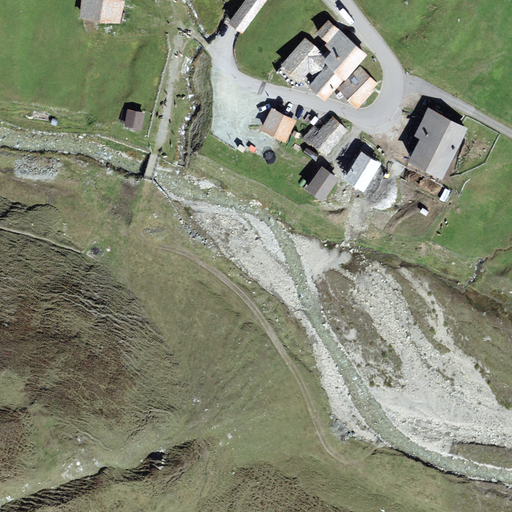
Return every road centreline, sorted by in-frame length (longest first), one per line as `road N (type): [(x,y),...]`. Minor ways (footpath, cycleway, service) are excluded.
road 1 (track): [(137,231),(150,244),(187,252),(259,310),(338,458),(355,461),(378,444)]
road 2 (tertiary): [(343,0),(391,67),(392,94),(378,114),(363,117),(253,87),(225,62)]
road 3 (track): [(176,25),(174,88),(137,231)]
road 4 (track): [(394,84),(413,85),(511,131)]
